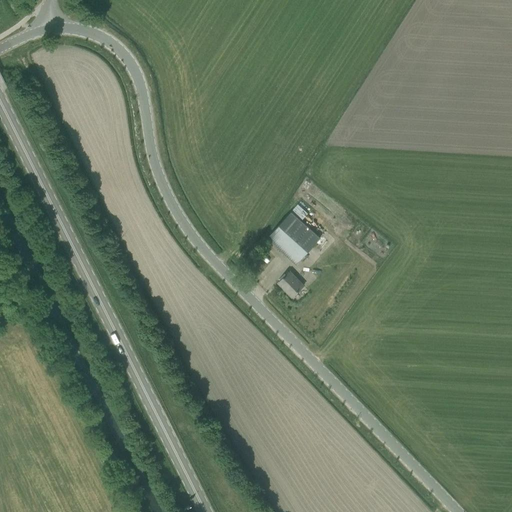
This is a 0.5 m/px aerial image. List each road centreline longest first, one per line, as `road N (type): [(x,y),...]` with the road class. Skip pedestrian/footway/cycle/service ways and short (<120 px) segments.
road 1 (tertiary): [(456,511),(193,237),(159,176),(139,82),(124,54),(93,34),(48,28)]
road 2 (primary): [(207,511),(0,102)]
